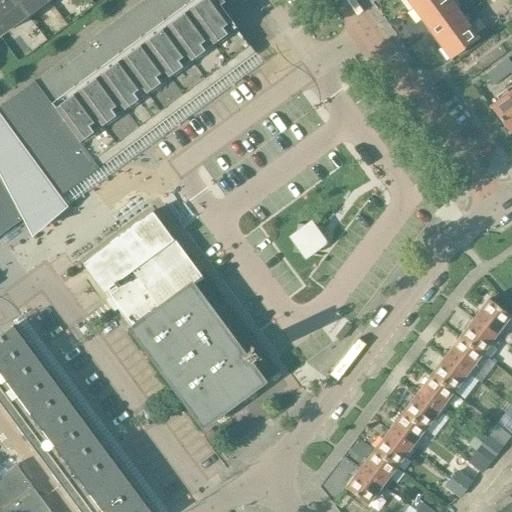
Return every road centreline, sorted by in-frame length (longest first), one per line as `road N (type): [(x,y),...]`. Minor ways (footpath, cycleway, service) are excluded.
road 1 (residential): [(267,480),(448,243),(496,205)]
road 2 (residential): [(214,506),(43,279)]
road 3 (residential): [(496,205),(345,0)]
